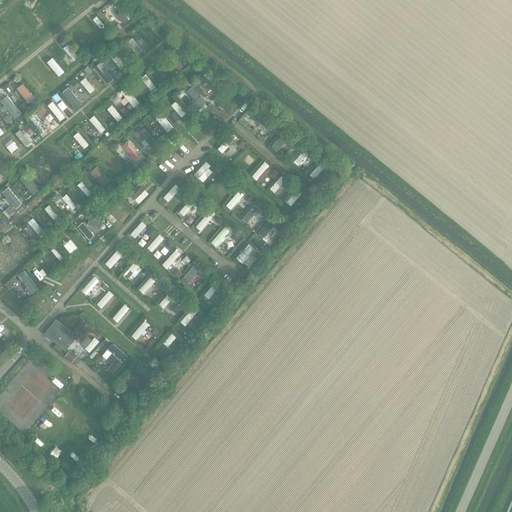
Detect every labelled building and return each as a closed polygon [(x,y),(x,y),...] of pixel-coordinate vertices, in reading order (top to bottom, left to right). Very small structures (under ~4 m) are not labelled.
[(125,23),(134,15),(123,2),(114,10),(125,23)] [(40,5),(35,8),(46,24),(51,20),(40,5)] [(95,21),(106,35),(111,32),(100,17),(95,21)] [(17,23),(28,36),(33,32),(23,19),(17,23)] [(14,48),(19,44),(8,30),(3,34),(14,48)] [(74,59),(79,56),(69,43),(64,46),(74,59)] [(115,52),(111,56),(121,68),(126,64),(115,52)] [(48,61),(59,76),(65,71),(53,56),(48,61)] [(164,60),(159,63),(166,76),(172,73),(164,60)] [(95,66),(107,83),(113,79),(101,62),(95,66)] [(88,66),(84,70),(88,74),(92,71),(88,66)] [(208,68),(203,72),(214,85),(219,81),(208,68)] [(149,73),(144,75),(150,90),(155,88),(149,73)] [(86,77),(81,80),(90,92),(95,88),(86,77)] [(29,102),(35,97),(24,82),(17,87),(29,102)] [(134,107),(140,102),(127,85),(121,90),(134,107)] [(137,89),(142,94),(146,91),(141,85),(137,89)] [(196,100),(188,107),(193,114),(207,103),(193,85),(187,90),(196,100)] [(68,86),(62,93),(77,108),(84,101),(68,86)] [(8,94),(1,100),(16,118),(23,112),(8,94)] [(53,100),(48,104),(60,120),(65,116),(53,100)] [(177,100),(172,104),(182,116),(187,112),(177,100)] [(42,105),(37,109),(41,114),(45,110),(42,105)] [(126,107),(121,111),(125,117),(130,112),(126,107)] [(271,130),(276,123),(257,110),(253,116),(271,130)] [(163,112),(157,117),(168,131),(173,127),(163,112)] [(101,133),(107,128),(95,114),(89,119),(101,133)] [(144,125),(136,131),(149,148),(157,142),(144,125)] [(16,133),(27,145),(31,141),(20,128),(16,133)] [(83,147),(88,144),(80,131),(75,134),(83,147)] [(283,131),(272,145),(278,150),(290,136),(283,131)] [(5,144),(15,156),(22,149),(12,138),(5,144)] [(123,143),(136,161),(143,156),(130,138),(123,143)] [(62,145),(57,149),(67,161),(71,157),(62,145)] [(244,161),(252,151),(247,147),(239,157),(244,161)] [(294,161),(299,165),(310,151),(306,147),(294,161)] [(38,163),(49,177),(56,171),(44,158),(38,163)] [(131,160),(127,164),(131,169),(135,165),(131,160)] [(266,160),(252,174),(257,179),(270,165),(266,160)] [(215,170),(206,161),(194,173),(203,182),(215,170)] [(321,161),(310,174),(315,178),(326,165),(321,161)] [(97,164),(90,172),(104,185),(111,178),(97,164)] [(275,169),(271,174),(275,178),(280,173),(275,169)] [(280,174),(271,188),(277,192),(286,178),(280,174)] [(129,193),(136,199),(152,181),(146,175),(129,193)] [(83,180),(78,183),(87,196),(92,192),(83,180)] [(174,182),(165,198),(171,201),(180,186),(174,182)] [(223,197),(231,189),(228,186),(220,194),(223,197)] [(136,198),(140,202),(150,192),(146,188),(136,198)] [(297,188),(287,201),(292,205),(302,192),(297,188)] [(232,209),(245,194),(240,189),(226,204),(232,209)] [(63,196),(72,209),(78,205),(68,192),(63,196)] [(185,215),(196,202),(191,198),(180,211),(185,215)] [(253,203),(243,218),(249,222),(259,207),(253,203)] [(55,220),(59,216),(50,204),(45,208),(55,220)] [(10,207),(5,211),(9,215),(14,211),(10,207)] [(201,230),(213,215),(208,212),(197,226),(201,230)] [(274,224),(279,228),(282,224),(272,215),(257,232),(264,237),(274,224)] [(78,230),(94,235),(99,219),(91,216),(89,222),(82,219),(78,230)] [(34,217),(29,221),(40,236),(46,232),(34,217)] [(136,237),(147,224),(142,220),(131,233),(136,237)] [(226,225),(211,241),(218,247),(233,231),(226,225)] [(151,227),(147,232),(152,237),(156,232),(151,227)] [(18,231),(13,235),(23,248),(29,244),(18,231)] [(235,232),(232,236),(237,240),(240,237),(235,232)] [(148,247),(153,251),(165,237),(160,233),(148,247)] [(74,251),(77,245),(68,240),(64,245),(74,251)] [(247,265),(259,251),(249,242),(237,257),(247,265)] [(3,244),(0,246),(0,251),(7,262),(13,258),(3,244)] [(58,246),(48,253),(51,257),(55,254),(60,260),(65,256),(58,246)] [(112,268),(125,250),(119,246),(106,263),(112,268)] [(167,268),(181,253),(177,249),(162,263),(167,268)] [(144,267),(136,260),(123,273),(131,281),(144,267)] [(181,278),(190,287),(204,272),(195,263),(181,278)] [(17,276),(31,293),(39,287),(25,269),(17,276)] [(145,293),(158,279),(153,274),(139,288),(145,293)] [(95,275),(83,289),(87,293),(99,280),(95,275)] [(9,281),(4,285),(8,290),(12,286),(9,281)] [(214,282),(205,294),(210,298),(219,286),(214,282)] [(105,309),(117,296),(110,290),(97,303),(105,309)] [(166,307),(174,295),(169,292),(161,304),(166,307)] [(114,318),(122,324),(132,309),(124,303),(114,318)] [(194,306),(181,320),(186,324),(198,311),(194,306)] [(132,334),(137,339),(150,324),(145,319),(132,334)] [(46,333),(65,349),(76,336),(57,320),(46,333)] [(173,332),(158,348),(169,358),(184,342),(173,332)] [(89,333),(81,343),(91,351),(99,341),(89,333)] [(113,361),(107,369),(115,374),(129,353),(112,342),(103,355),(113,361)] [(70,351),(65,357),(71,362),(76,356),(70,351)] [(97,354),(93,359),(98,363),(102,358),(97,354)] [(136,391),(145,381),(136,372),(126,381),(136,391)]
